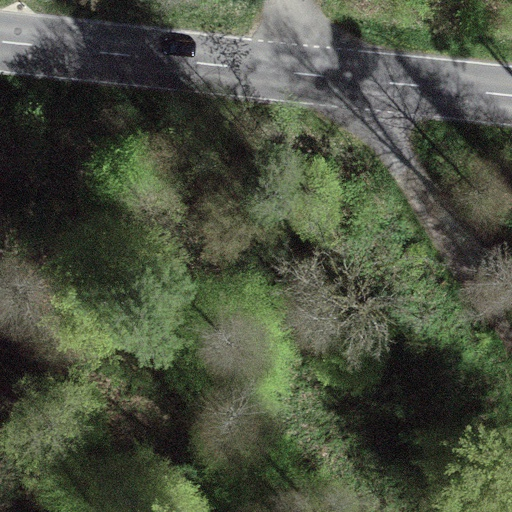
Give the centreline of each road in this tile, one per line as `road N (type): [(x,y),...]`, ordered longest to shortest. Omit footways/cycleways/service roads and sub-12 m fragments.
road 1 (tertiary): [(511,99),(0,40)]
road 2 (track): [(511,305),(296,0)]
